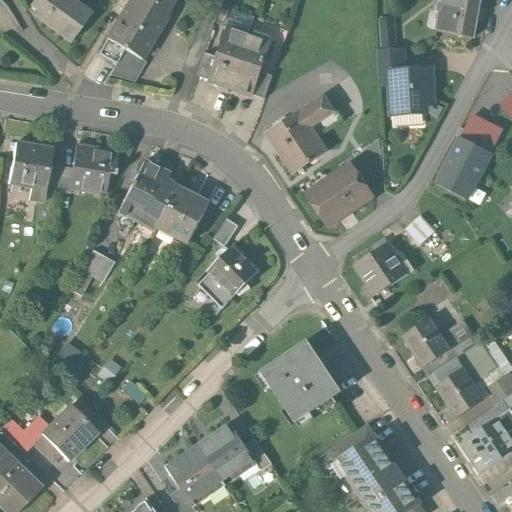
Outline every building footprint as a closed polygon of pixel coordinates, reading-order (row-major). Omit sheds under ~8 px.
[(89,15),(68,0),(33,0),(30,6),(38,12),(34,17),(70,43),(89,15)] [(130,0),(117,21),(134,32),(145,14),(153,0),(130,0)] [(153,0),(145,14),(162,24),(176,0),(153,0)] [(478,0),(444,0),(438,32),(471,39),(475,19),(480,21),(482,14),(476,13),(478,0)] [(134,32),(123,51),(140,61),(162,24),(145,14),(134,32)] [(395,18),(381,19),(383,51),(397,50),(395,18)] [(117,21),(95,59),(114,66),(123,51),(134,32),(117,21)] [(249,36),(226,28),(216,58),(208,81),(230,89),(249,36)] [(271,44),(249,36),(230,89),(253,96),(260,74),(271,44)] [(383,51),(377,51),(378,76),(384,76),(384,73),(390,73),(406,72),(405,50),(397,50),(383,51)] [(205,55),(197,77),(208,81),(216,58),(205,55)] [(406,72),(390,73),(384,73),(384,76),(385,86),(388,86),(390,118),(426,116),(426,103),(433,103),(432,71),(406,72)] [(272,77),(260,74),(253,96),(264,100),(272,77)] [(324,95),(265,134),(292,174),(309,163),(308,161),(315,156),(316,159),(326,152),(312,132),(337,115),(324,95)] [(511,96),(511,95),(498,105),(511,122),(511,96)] [(473,117),(460,140),(488,155),(501,132),(473,117)] [(460,140),(459,140),(435,183),(468,201),(491,157),(488,155),(460,140)] [(117,154),(75,147),(71,172),(68,189),(71,190),(105,196),(108,177),(115,178),(116,173),(114,173),(117,154)] [(33,152),(14,149),(8,186),(29,189),(28,197),(44,200),(46,192),(49,169),(52,151),(34,148),(33,152)] [(168,177),(144,164),(137,176),(135,175),(129,188),(131,189),(117,215),(155,234),(158,228),(178,190),(165,183),(168,177)] [(350,165),(327,180),(329,183),(307,197),(328,228),(372,198),(350,165)] [(60,170),(49,169),(46,192),(57,194),(60,170)] [(71,172),(60,170),(57,194),(70,195),(71,190),(68,189),(71,172)] [(209,206),(178,190),(158,228),(191,245),(197,233),(195,232),(209,206)] [(511,219),(511,205),(503,214),(510,221),(511,219)] [(434,233),(420,218),(405,232),(419,247),(434,233)] [(226,220),(213,241),(225,248),(238,228),(226,220)] [(396,256),(384,239),(371,248),(374,252),(353,266),(363,281),(365,280),(368,285),(363,289),(370,300),(413,271),(400,253),(396,256)] [(259,273),(233,247),(207,272),(210,274),(198,286),(222,311),(259,273)] [(105,281),(115,260),(93,249),(83,270),(105,281)] [(429,320),(402,338),(418,361),(410,366),(415,374),(423,368),(436,360),(450,350),(442,338),(429,320)] [(463,324),(442,338),(450,350),(456,360),(476,347),(478,345),(463,324)] [(494,344),(485,350),(497,369),(496,370),(500,377),(508,371),(511,370),(494,344)] [(307,345),(261,375),(295,426),(335,399),(341,395),(307,345)] [(476,347),(456,360),(463,370),(473,385),(496,370),(497,369),(485,350),(482,346),(478,350),(476,347)] [(79,356),(64,347),(54,364),(69,373),(79,356)] [(450,350),(436,360),(442,369),(456,360),(450,350)] [(436,360),(423,368),(429,378),(442,369),(436,360)] [(442,369),(429,378),(436,388),(463,370),(456,360),(442,369)] [(119,369),(109,361),(98,375),(108,383),(119,369)] [(463,370),(436,388),(451,411),(447,414),(452,420),(482,400),(473,385),(463,370)] [(473,385),(482,400),(489,396),(483,388),(500,377),(496,370),(473,385)] [(511,376),(508,371),(500,377),(483,388),(489,396),(496,405),(501,402),(502,403),(511,396),(511,376)] [(130,384),(123,392),(137,404),(144,397),(130,384)] [(511,396),(502,403),(511,418),(511,396)] [(79,400),(70,408),(86,425),(95,416),(92,414),(79,400)] [(511,418),(502,403),(501,402),(496,405),(465,426),(472,436),(496,420),(511,444),(511,418)] [(70,408),(42,435),(43,437),(36,444),(34,446),(51,463),(60,455),(67,463),(95,436),(96,435),(86,425),(70,408)] [(472,436),(468,438),(483,460),(478,464),(482,471),(511,451),(511,444),(496,420),(472,436)] [(36,444),(12,422),(1,433),(16,447),(24,456),(34,446),(36,444)] [(244,446),(230,425),(199,446),(220,479),(234,469),(236,471),(253,459),(244,446)] [(1,433),(0,432),(0,448),(7,456),(16,447),(1,433)] [(410,511),(421,505),(375,436),(336,462),(368,511),(410,511)] [(270,464),(254,439),(244,446),(253,459),(260,470),(270,464)] [(220,479),(199,446),(167,467),(182,489),(191,502),(208,490),(206,488),(220,479)] [(7,456),(0,448),(0,508),(3,511),(20,511),(42,490),(40,488),(7,456)] [(197,511),(191,502),(182,489),(171,496),(181,511),(197,511)] [(147,502),(132,511),(153,511),(151,509),(147,502)] [(166,511),(161,503),(151,509),(153,511),(166,511)]
